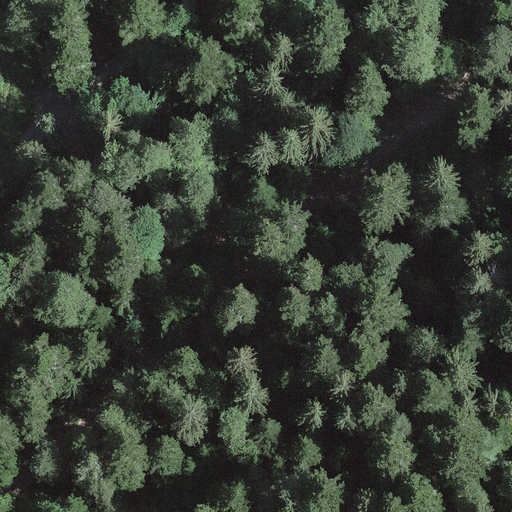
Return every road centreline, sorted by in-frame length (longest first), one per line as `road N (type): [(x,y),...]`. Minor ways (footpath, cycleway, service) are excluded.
road 1 (track): [(65,106),(84,165),(108,198),(147,226),(195,236),(345,189),(511,160)]
road 2 (unclassified): [(210,0),(73,95),(0,181)]
road 3 (track): [(511,37),(345,189)]
